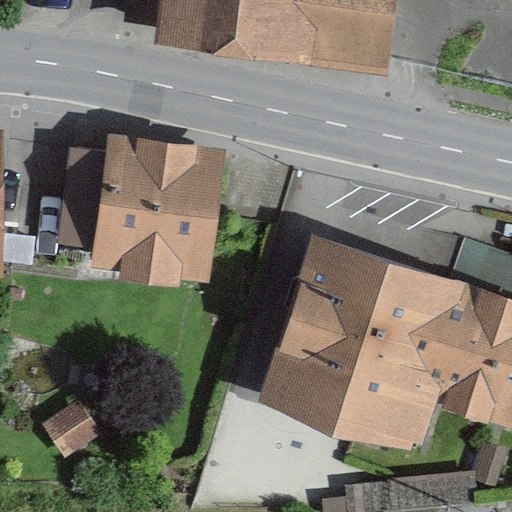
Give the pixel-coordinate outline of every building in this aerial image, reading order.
[(132,0),(130,23),(158,27),(156,44),(209,53),(385,75),(386,70),(393,0),(132,0)] [(181,278),(208,282),(226,151),(109,135),(107,150),(73,146),(60,241),(95,246),(92,265),(122,269),(120,280),(180,288),(181,278)] [(432,397),(420,372),(445,294),(319,251),(276,384),(421,430),(432,397)] [(511,317),(445,294),(420,372),(455,383),(450,398),(511,418),(511,317)] [(64,458),(101,433),(79,400),(42,424),(64,458)] [(359,510),(452,500),(448,468),(355,478),(359,510)]
